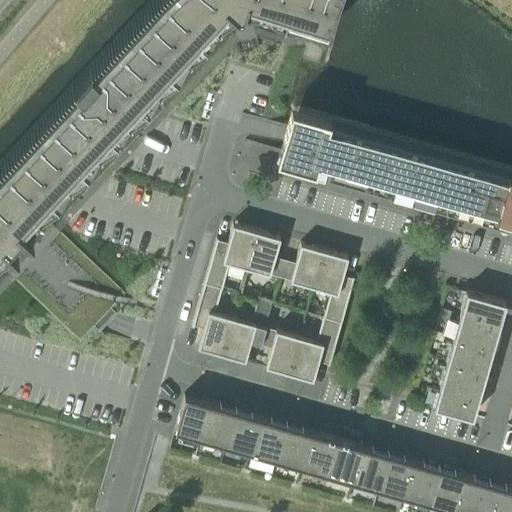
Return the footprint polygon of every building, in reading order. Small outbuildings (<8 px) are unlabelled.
[(156,0),(0,168),(0,266),(79,340),(93,325),(99,331),(116,312),(111,307),(125,292),(46,217),(224,29),(236,11),(237,9),(239,9),(241,10),(260,19),(320,36),(323,37),(333,0),(156,0)] [(511,168),(291,106),(283,132),(292,134),(284,161),(511,225),(511,168)] [(216,237),(203,280),(221,286),(229,261),(245,265),(256,229),(232,222),(227,240),(216,237)] [(279,235),(256,229),(245,265),(279,275),(284,257),(274,254),(279,235)] [(313,285),(323,248),(300,241),(294,260),(284,257),(279,275),(313,285)] [(347,255),(323,248),(313,285),(329,290),(322,315),(340,320),(353,277),(342,273),(347,255)] [(221,352),(231,315),(214,311),(221,286),(203,280),(191,324),(202,327),(197,345),(221,352)] [(466,289),(459,313),(498,324),(505,300),(466,289)] [(231,315),(221,352),(244,359),(250,340),(260,343),(265,325),(264,325),(270,302),(257,298),(250,321),(231,315)] [(491,346),(498,324),(459,313),(452,335),(491,346)] [(340,320),(322,315),(315,340),(298,335),(288,371),(312,378),(317,360),(328,363),(340,320)] [(288,371),(298,335),(265,325),(260,343),(270,346),(265,365),(288,371)] [(485,369),(491,346),(452,335),(446,358),(485,369)] [(478,392),(485,369),(446,358),(440,381),(478,392)] [(472,415),(478,392),(440,381),(433,404),(472,415)] [(174,428),(200,435),(210,401),(184,393),(174,428)] [(235,408),(210,401),(200,435),(225,443),(235,408)] [(260,415),(235,408),(225,443),(250,450),(260,415)] [(285,422),(260,415),(250,450),(275,457),(285,422)] [(311,430),(285,422),(275,457),(301,464),(311,430)] [(336,437),(311,430),(301,464),(326,471),(336,437)] [(362,444),(336,437),(326,471),(352,479),(362,444)] [(387,451),(362,444),(352,479),(377,486),(387,451)] [(412,459),(387,451),(377,486),(403,493),(412,459)] [(438,466),(412,459),(403,493),(428,501),(438,466)] [(463,473),(438,466),(428,501),(453,508),(463,473)] [(479,511),(489,480),(463,473),(453,508),(468,511),(479,511)] [(507,511),(511,495),(511,487),(489,480),(479,511),(507,511)]
